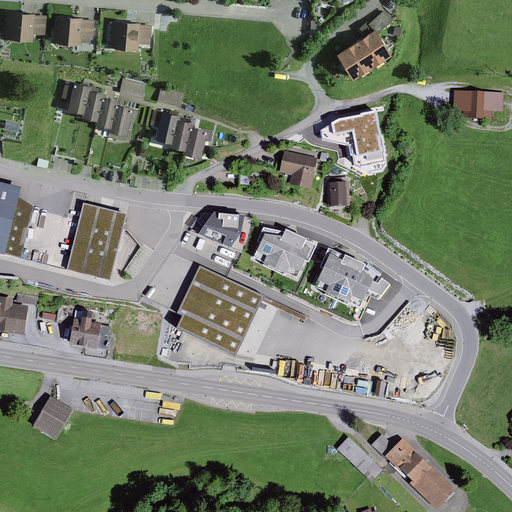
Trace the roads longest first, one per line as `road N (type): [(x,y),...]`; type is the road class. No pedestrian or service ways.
road 1 (primary): [(436,431),(382,414),(0,355)]
road 2 (residential): [(182,201),(329,225),(442,300),(464,330),(467,352),(436,431)]
road 3 (unclassified): [(373,0),(310,62),(321,110),(203,176),(182,201)]
road 4 (residential): [(307,19),(107,0)]
road 5 (track): [(504,128),(459,121),(424,94),(401,88),(321,110)]
road 6 (residential): [(0,164),(148,198)]
